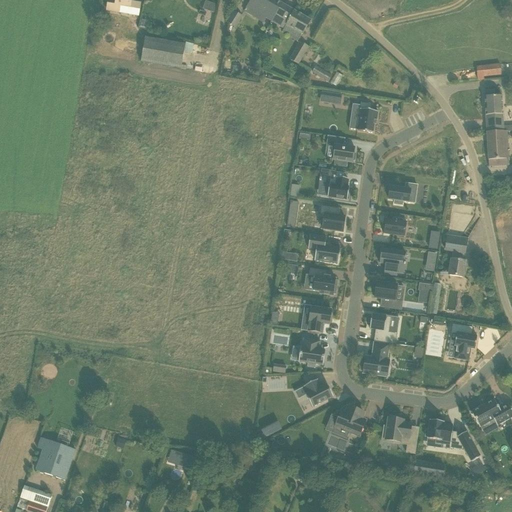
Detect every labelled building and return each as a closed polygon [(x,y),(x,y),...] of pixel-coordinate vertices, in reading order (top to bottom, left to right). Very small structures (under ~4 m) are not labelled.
[(115,0),(108,0),(107,10),(119,12),(120,6),(140,10),(141,0),(116,0),(115,0)] [(275,0),(251,0),(245,11),(264,23),(266,18),(272,21),(282,4),(276,0),(275,0)] [(217,5),(205,1),(203,9),(214,13),(217,5)] [(309,20),(282,4),(272,21),(284,29),(286,25),(302,34),(311,20),(310,20),(309,20)] [(235,12),(228,23),(235,28),(243,17),(235,12)] [(145,37),(140,63),(181,69),(185,44),(145,37)] [(309,46),(300,41),(290,59),(299,64),(309,46)] [(123,53),(124,45),(116,43),(115,52),(123,53)] [(500,63),(476,66),(477,80),(484,80),(484,77),(501,76),(500,63)] [(327,72),(316,66),(312,72),(328,82),(333,74),(328,71),(327,72)] [(487,132),(503,131),(502,96),(495,96),(495,90),(485,91),(485,97),(487,132)] [(341,102),(342,95),(326,92),(324,103),(334,104),(334,101),(341,102)] [(422,100),(418,96),(413,102),(418,106),(422,100)] [(358,131),(374,133),(375,124),(377,125),(377,120),(378,112),(370,111),(371,104),(361,103),(358,125),(358,131)] [(489,167),(508,165),(507,131),(503,131),(487,132),(486,132),(486,133),(487,133),(488,159),(488,160),(489,167)] [(332,160),(353,163),(353,161),(355,160),(356,155),(354,153),(355,148),(343,146),(344,139),(345,139),(327,136),(327,137),(328,137),(327,145),(335,146),(332,160)] [(331,171),(327,197),(347,200),(349,188),(347,187),(348,180),(344,179),(345,173),(331,171)] [(400,205),(402,206),(403,202),(415,203),(417,186),(406,184),(405,190),(390,188),(389,200),(395,201),(394,204),(400,205)] [(298,198),(300,186),(292,185),(290,197),(298,198)] [(299,202),(290,201),(287,227),(295,228),(299,202)] [(322,230),(343,232),(345,217),(339,216),(340,209),(321,207),(320,215),(324,215),(322,230)] [(407,222),(406,222),(399,221),(400,219),(394,218),(393,221),(386,220),(386,219),(383,234),(384,234),(404,237),(407,222)] [(452,258),(449,275),(463,278),(466,262),(462,261),(463,253),(465,254),(467,240),(461,239),(447,236),(445,250),(450,251),(453,251),(452,258)] [(314,261),(338,264),(340,248),(317,245),(314,261)] [(385,264),(384,274),(397,276),(398,270),(395,270),(396,264),(405,265),(406,261),(404,261),(405,253),(381,250),(379,264),(385,264)] [(429,272),(434,272),(436,254),(428,253),(426,264),(431,264),(429,272)] [(297,273),(298,266),(287,264),(286,272),(297,273)] [(325,277),(325,271),(310,269),(309,276),(315,277),(313,291),(320,292),(320,294),(333,296),(333,294),(336,295),(337,287),(335,287),(336,279),(329,278),(329,277),(325,277)] [(401,310),(402,301),(395,300),(397,285),(377,282),(376,284),(376,288),(376,289),(374,289),(373,296),(375,296),(374,298),(382,299),(381,307),(401,310)] [(430,293),(431,286),(419,284),(418,291),(430,293)] [(331,310),(311,307),(308,331),(322,334),(324,324),(329,325),(331,310)] [(369,316),(368,323),(370,323),(370,329),(376,330),(374,341),(396,345),(397,333),(389,332),(391,317),(372,314),(371,316),(369,316)] [(471,335),(472,328),(453,325),(451,334),(456,334),(454,347),(456,347),(455,359),(469,361),(471,348),(475,348),(477,336),(471,335)] [(308,363),(307,367),(315,368),(316,365),(323,366),(325,351),(316,350),(317,341),(304,339),(302,348),(301,347),(298,362),(308,363)] [(366,357),(363,374),(387,377),(389,361),(387,360),(389,345),(374,343),(372,358),(366,357)] [(275,364),(274,372),(287,373),(288,366),(275,364)] [(307,394),(313,406),(334,394),(327,382),(321,385),(317,378),(304,385),(308,392),(306,393),(307,394)] [(494,400),(471,412),(480,428),(494,420),(497,426),(511,417),(511,411),(508,404),(499,409),(494,400)] [(351,406),(351,408),(349,407),(346,413),(341,412),(335,427),(360,436),(366,421),(361,420),(364,413),(358,411),(358,409),(351,406)] [(90,413),(87,420),(92,422),(96,409),(90,407),(88,413),(90,413)] [(404,421),(402,420),(397,420),(397,418),(390,417),(390,418),(388,418),(387,427),(384,427),(383,437),(392,438),(392,442),(408,444),(407,453),(414,454),(416,440),(409,439),(412,424),(403,422),(404,421)] [(468,431),(461,435),(459,431),(455,431),(456,425),(446,424),(446,421),(445,422),(442,421),(442,420),(432,419),(431,429),(429,429),(427,435),(430,436),(429,437),(438,439),(437,443),(445,445),(444,447),(452,448),(452,447),(462,449),(466,449),(469,455),(478,450),(468,431)] [(265,438),(276,433),(271,423),(260,429),(265,438)] [(65,480),(69,471),(76,450),(66,447),(58,444),(40,439),(37,449),(43,451),(36,470),(65,480)] [(123,449),(126,441),(118,439),(115,447),(123,449)] [(345,450),(355,455),(359,446),(349,442),(345,450)] [(195,458),(171,451),(168,463),(192,470),(195,458)] [(360,465),(364,458),(357,454),(353,461),(360,465)] [(249,456),(245,469),(252,471),(257,458),(249,456)] [(445,465),(415,460),(413,475),(442,480),(445,465)] [(482,464),(471,469),(475,477),(485,472),(482,464)] [(305,482),(308,475),(297,471),(294,478),(305,482)] [(29,502),(29,504),(47,510),(52,496),(42,493),(40,492),(36,504),(30,501),(29,502)] [(0,498),(0,505),(11,508),(13,502),(0,498)] [(31,511),(46,511),(47,510),(29,504),(29,502),(20,499),(17,507),(31,511)]
